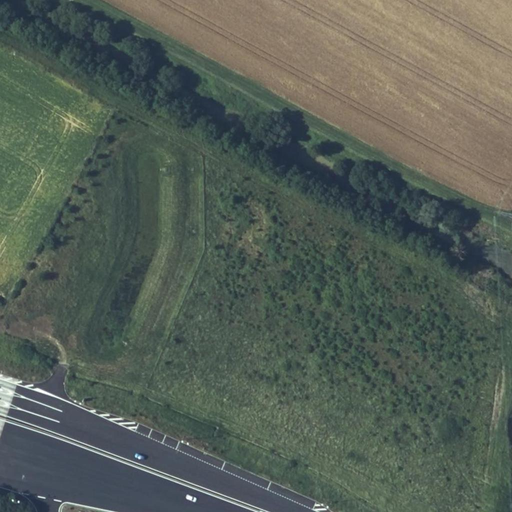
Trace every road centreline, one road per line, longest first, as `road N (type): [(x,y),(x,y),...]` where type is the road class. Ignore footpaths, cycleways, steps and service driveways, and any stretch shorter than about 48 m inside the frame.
road 1 (motorway): [(0,417),(268,511)]
road 2 (track): [(0,328),(63,357),(41,432)]
